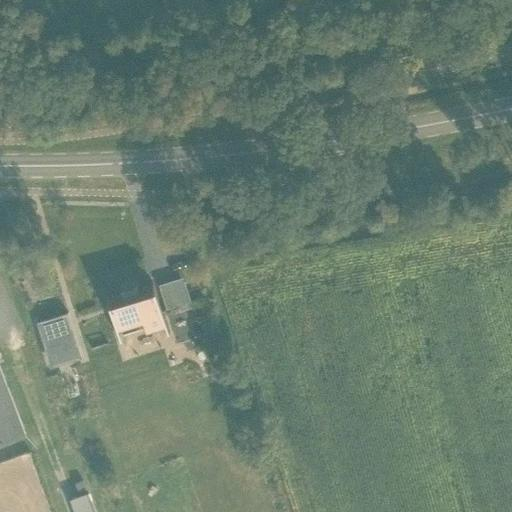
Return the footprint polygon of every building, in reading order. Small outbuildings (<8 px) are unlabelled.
[(106,296),(117,332),(163,317),(152,282),(137,286),(121,291),(106,296)] [(65,314),(39,322),(52,364),(78,356),(65,314)] [(0,442),(25,433),(0,367),(0,442)] [(82,480),(75,483),(79,494),(86,491),(82,480)] [(94,511),(88,494),(69,501),(73,511),(94,511)]
